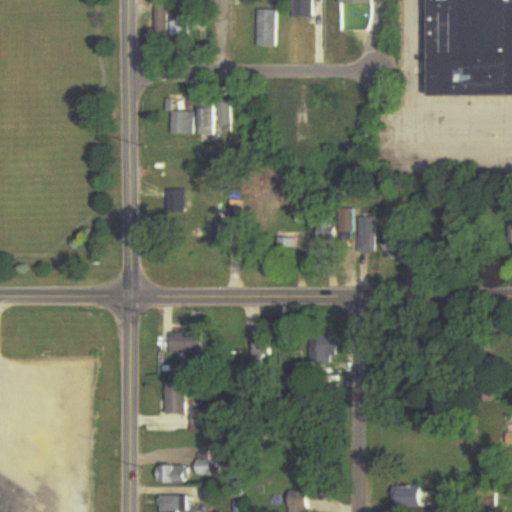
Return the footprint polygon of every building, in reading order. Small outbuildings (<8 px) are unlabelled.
[(169,0),(156,0),(156,37),(169,37),(169,0)] [(296,0),(297,19),(317,19),(317,0),(296,0)] [(511,0),(436,0),(437,98),(511,97),(511,0)] [(278,11),(258,11),(258,48),(278,48),(278,11)] [(232,100),(220,100),(219,133),(231,133),(232,100)] [(215,136),(215,104),(200,104),(200,136),(215,136)] [(195,136),(195,113),(172,113),(172,136),(195,136)] [(187,214),(187,191),(168,191),(168,214),(187,214)] [(354,218),(341,217),(340,243),(354,243),(354,218)] [(378,255),(378,219),(360,219),(360,255),(378,255)] [(236,248),(236,220),(215,220),(215,248),(236,248)] [(335,220),(319,220),(319,242),(335,242),(335,220)] [(297,232),(275,232),(275,254),(297,254),(297,232)] [(412,234),(384,241),(388,259),(416,252),(412,234)] [(278,332),(255,332),(255,371),(278,371),(278,332)] [(173,355),(206,355),(206,335),(173,335),(173,355)] [(338,341),(314,341),(314,376),(338,376),(338,341)] [(170,415),(190,415),(190,384),(170,384),(170,415)] [(315,404),(341,404),(341,385),(315,385),(315,404)] [(196,429),(214,429),(214,412),(196,412),(196,429)] [(200,477),(214,477),(214,461),(200,461),(200,477)] [(160,485),(192,485),(192,468),(160,468),(160,485)] [(398,487),(398,509),(426,509),(426,487),(398,487)] [(206,505),(224,505),(224,488),(206,488),(206,505)] [(294,509),(299,510),(298,511),(310,511),(312,498),(295,496),(294,509)] [(191,511),(192,498),(164,498),(164,511),(191,511)]
